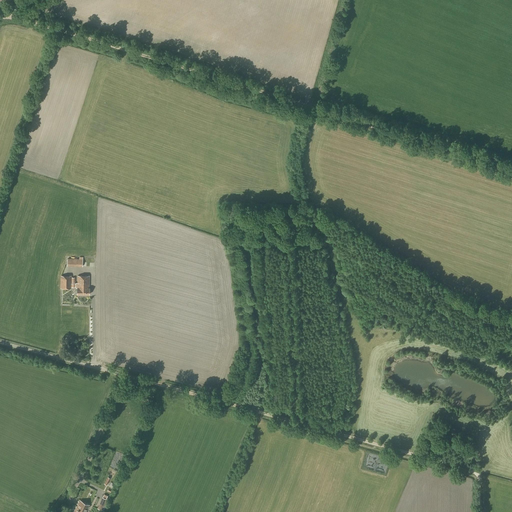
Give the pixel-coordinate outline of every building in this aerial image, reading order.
[(82,267),(83,259),(68,259),(67,266),(82,267)] [(71,289),(72,276),(60,275),(60,288),(71,289)] [(89,288),(89,276),(77,276),(77,284),(76,284),(76,288),(77,288),(77,294),(89,294),(89,288)] [(104,511),(108,500),(102,497),(97,508),(104,511)] [(85,511),(89,505),(80,501),(78,505),(77,505),(73,511),(85,511)]
